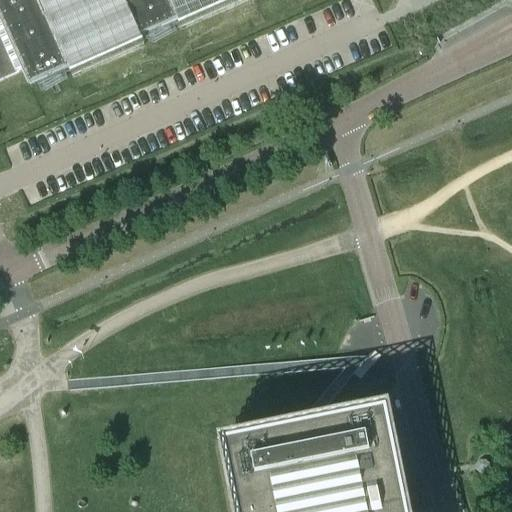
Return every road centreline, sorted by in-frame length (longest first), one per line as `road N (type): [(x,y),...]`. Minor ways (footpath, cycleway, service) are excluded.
road 1 (unclassified): [(336,125),(450,511)]
road 2 (unclassified): [(0,276),(336,125)]
road 3 (unclassified): [(336,125),(511,35)]
